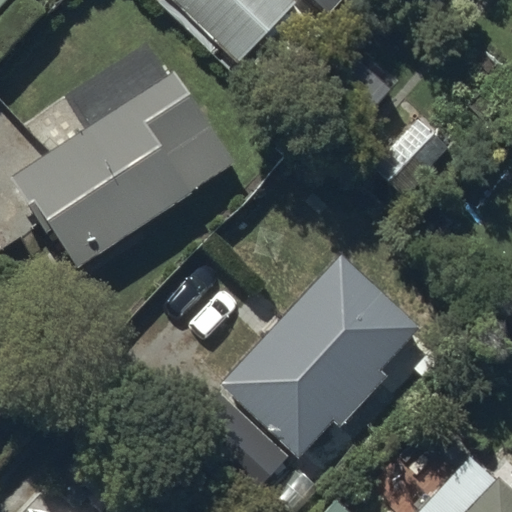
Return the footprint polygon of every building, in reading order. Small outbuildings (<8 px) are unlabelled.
[(295,6),(288,0),(168,0),(237,66),(295,6)] [(342,0),(313,0),(331,15),(342,0)] [(390,93),(352,61),(328,89),(365,121),(390,93)] [(235,169),(172,71),(5,179),(39,230),(47,225),(77,272),(235,169)] [(445,150),(416,123),(372,169),(402,196),(445,150)] [(418,331),(339,257),(217,387),(296,460),(331,422),(337,428),(383,379),(378,374),(418,331)] [(282,461),(214,398),(178,437),(246,501),(282,461)] [(511,511),(511,491),(470,455),(418,511),(511,511)]
